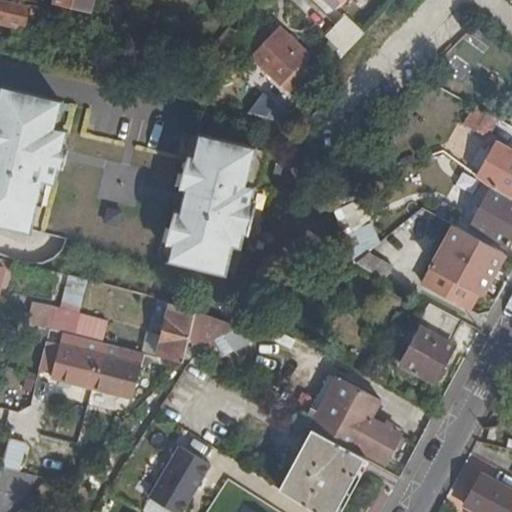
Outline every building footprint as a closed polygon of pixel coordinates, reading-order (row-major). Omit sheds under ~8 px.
[(30,4),(13,0),(0,0),(0,21),(24,28),(30,4)] [(57,0),(57,1),(92,10),(94,2),(94,0),(57,0)] [(94,2),(92,10),(90,19),(104,22),(109,6),(94,2)] [(52,9),(30,4),(24,28),(32,30),(35,20),(49,23),(52,9)] [(124,10),(109,6),(104,22),(120,26),(124,10)] [(61,12),(52,9),(49,23),(58,25),(61,12)] [(243,33),(236,39),(240,43),(256,26),(253,17),(244,15),(240,31),(243,33)] [(338,26),(330,34),(348,53),(366,34),(347,16),(338,26)] [(284,83),(311,55),(283,28),(256,56),(284,83)] [(64,100),(4,86),(0,101),(0,218),(35,227),(47,175),(59,177),(70,130),(58,127),(64,100)] [(251,109),(272,116),(281,107),(266,93),(251,109)] [(467,124),(490,137),(500,119),(477,107),(467,124)] [(247,179),(255,144),(205,132),(175,255),(226,268),(233,235),(241,236),(254,181),(247,179)] [(511,154),(494,188),(511,198),(511,154)] [(473,225),(509,246),(511,241),(511,198),(494,188),(473,225)] [(108,214),(111,201),(98,197),(95,211),(108,214)] [(482,291),(486,293),(507,253),(456,226),(424,286),(471,312),(482,291)] [(356,262),(356,263),(383,278),(389,266),(365,254),(356,262)] [(83,312),(91,281),(73,276),(64,307),(83,312)] [(330,280),(312,290),(318,301),(336,292),(330,280)] [(455,346),(449,343),(463,319),(429,301),(416,326),(423,330),(405,366),(436,383),(455,346)] [(206,314),(172,303),(163,337),(158,355),(183,361),(185,359),(190,340),(198,343),(203,327),(206,314)] [(64,307),(52,304),(47,326),(49,326),(61,329),(77,333),(83,312),(64,307)] [(106,318),(83,312),(77,333),(100,339),(106,318)] [(239,325),(201,345),(190,361),(204,369),(210,359),(261,333),(253,318),(239,325)] [(20,319),(17,329),(46,337),(49,326),(47,326),(20,319)] [(58,341),(46,337),(38,367),(52,371),(52,375),(133,397),(144,351),(142,350),(100,339),(77,333),(61,329),(58,341)] [(163,337),(146,333),(142,350),(144,351),(158,355),(163,337)] [(380,402),(334,377),(308,425),(313,428),(353,449),(355,446),(384,463),(400,433),(372,417),(380,402)] [(260,403),(295,423),(308,398),(273,379),(260,403)] [(353,449),(313,428),(279,488),(313,510),(340,462),(359,472),(367,457),(353,449)] [(23,438),(7,434),(4,448),(0,464),(16,468),(23,438)] [(182,511),(212,462),(181,444),(149,498),(172,511),(182,511)] [(335,511),(359,472),(340,462),(313,510),(316,511),(335,511)] [(511,511),(511,488),(483,472),(465,503),(480,511),(511,511)]
